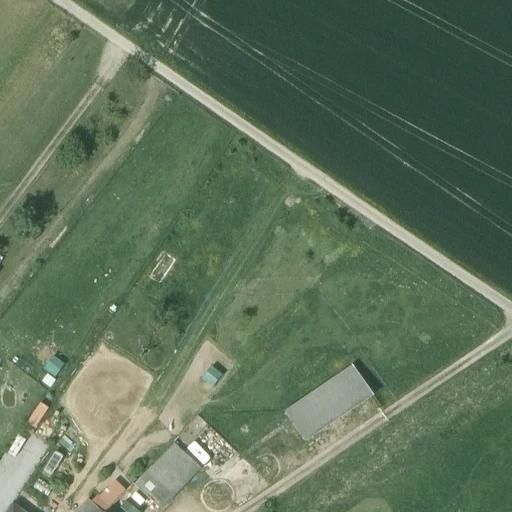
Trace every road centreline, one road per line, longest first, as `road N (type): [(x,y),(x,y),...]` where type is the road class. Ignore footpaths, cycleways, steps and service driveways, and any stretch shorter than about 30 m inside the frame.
road 1 (track): [(58,0),(511,310)]
road 2 (track): [(511,328),(240,511)]
